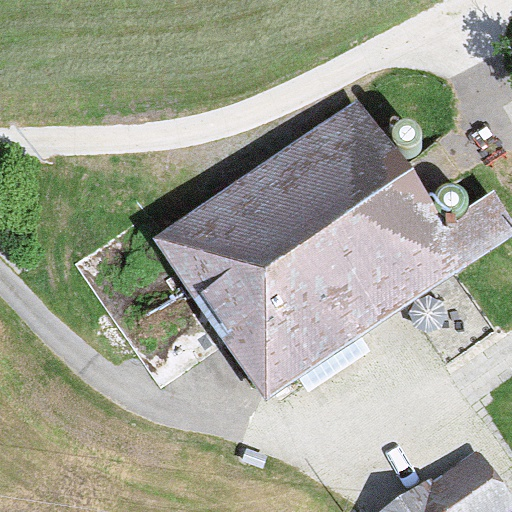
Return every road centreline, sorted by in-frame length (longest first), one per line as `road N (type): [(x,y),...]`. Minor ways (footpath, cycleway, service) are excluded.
road 1 (track): [(0,279),(125,393),(269,432),(319,432),(457,391),(511,350)]
road 2 (track): [(0,141),(184,137),(234,126),(488,0)]
